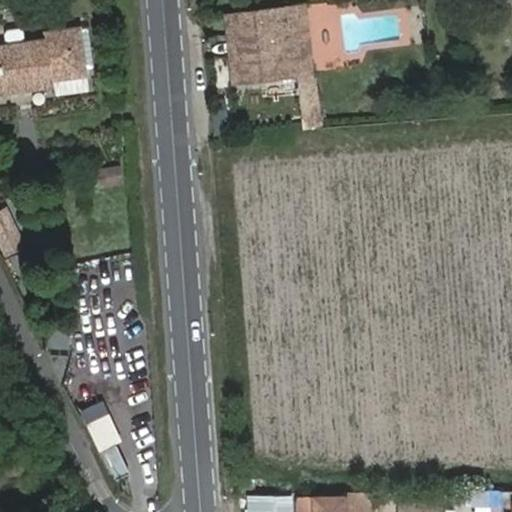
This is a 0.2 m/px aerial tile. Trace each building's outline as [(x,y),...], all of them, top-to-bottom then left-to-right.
[(305,9),(287,11),(296,74),(304,133),(323,131),(305,9)] [(234,37),(241,82),(296,74),(287,11),(237,17),(240,36),(234,37)] [(231,83),(241,82),(234,37),(240,36),(237,17),(223,19),(231,83)] [(0,96),(55,91),(54,84),(71,82),(88,82),(82,33),(46,37),(47,42),(46,42),(0,47),(0,96)] [(213,133),(227,133),(226,109),(213,109),(213,133)] [(118,167),(93,172),(96,187),(121,182),(118,167)] [(244,511),(287,511),(288,493),(245,492),(244,511)] [(468,494),(466,511),(496,511),(498,497),(468,494)] [(344,511),(345,502),(315,502),(315,511),(344,511)]
